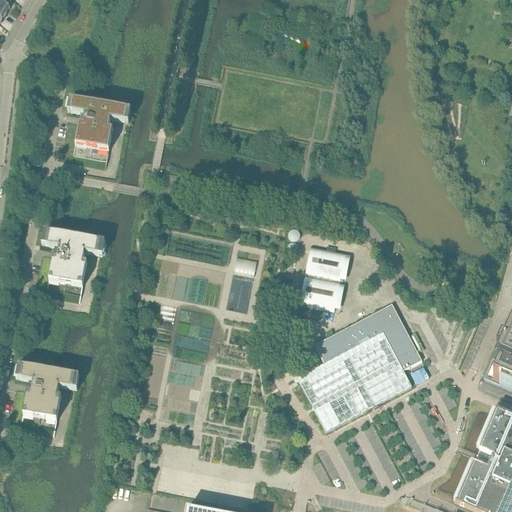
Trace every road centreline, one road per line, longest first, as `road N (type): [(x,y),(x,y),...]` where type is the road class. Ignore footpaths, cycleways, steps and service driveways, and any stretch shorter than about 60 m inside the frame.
road 1 (residential): [(0,403),(63,75),(56,64),(9,58)]
road 2 (track): [(154,173),(188,0)]
